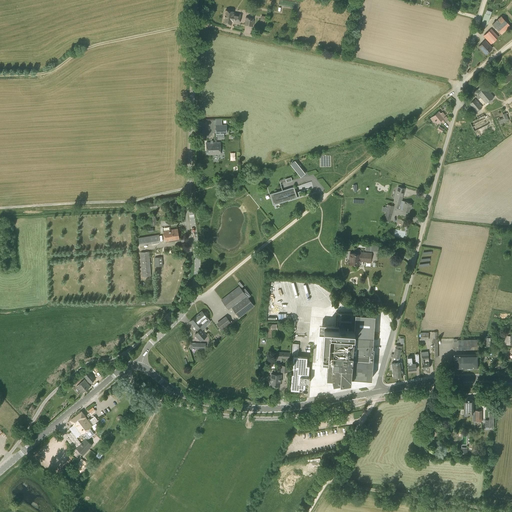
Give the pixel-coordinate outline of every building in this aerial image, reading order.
[(239,23),(240,14),(233,13),(233,11),(225,10),(224,22),(231,23),(231,22),(239,23)] [(484,28),(486,23),(487,24),(490,15),(484,13),(481,22),(482,22),(481,27),(484,28)] [(502,34),(510,26),(501,16),(492,24),(502,34)] [(252,26),(254,18),(246,17),(245,25),(252,26)] [(491,44),(498,37),(491,29),(483,36),(491,44)] [(486,54),(492,48),(485,40),(478,46),(486,54)] [(485,103),(494,97),(483,84),(474,91),(477,94),(476,96),(478,99),(480,97),(485,103)] [(476,111),(482,107),(475,99),(470,103),(476,111)] [(440,114),(439,111),(431,118),(433,122),(435,120),(437,123),(441,120),(443,122),(447,119),(442,112),(440,114)] [(500,124),(509,120),(506,113),(501,114),(503,118),(498,119),(500,124)] [(470,121),(473,129),(488,124),(485,115),(470,121)] [(216,133),(227,133),(227,124),(216,125),(216,133)] [(207,154),(220,154),(220,142),(206,143),(207,154)] [(290,164),(295,170),(300,166),(295,160),(290,164)] [(311,181),(294,186),(296,192),(313,187),(311,181)] [(289,200),(297,197),(294,186),(288,188),(290,194),(284,196),(282,190),(273,193),(274,197),(271,198),(272,203),(289,198),(289,200)] [(401,200),(405,188),(398,186),(394,202),(400,204),(401,200)] [(401,200),(400,204),(400,205),(401,206),(400,209),(409,212),(410,206),(411,207),(412,204),(401,200)] [(169,241),(179,240),(178,229),(163,231),(165,241),(169,241)] [(140,245),(160,242),(158,235),(138,238),(140,245)] [(142,276),(151,276),(149,251),(140,252),(142,276)] [(355,253),(350,253),(349,263),(358,264),(359,260),(368,261),(369,253),(355,252),(355,253)] [(155,266),(163,266),(162,257),(154,257),(155,266)] [(239,317),(254,306),(239,286),(221,299),(228,309),(231,307),(239,317)] [(196,316),(202,323),(207,320),(207,319),(208,319),(207,317),(206,316),(207,315),(205,312),(204,313),(202,311),(196,316)] [(348,314),(336,313),(334,331),(330,331),(329,344),(325,343),(324,353),(328,353),(327,378),(333,378),(333,383),(339,382),(339,383),(341,383),(340,382),(351,381),(351,378),(367,378),(369,354),(373,354),(373,347),(372,347),(373,332),(376,332),(377,325),(374,325),(375,315),(348,313),(348,314)] [(202,323),(196,316),(190,321),(198,331),(194,334),(200,341),(207,335),(203,330),(204,329),(201,326),(203,325),(202,323)] [(222,330),(231,323),(226,316),(216,323),(222,330)] [(458,339),(458,349),(470,349),(470,347),(478,347),(477,339),(458,339)] [(401,349),(402,346),(396,345),(396,348),(395,348),(393,357),(399,358),(402,349),(401,349)] [(428,351),(421,352),(423,368),(430,367),(428,351)] [(454,368),(478,367),(478,354),(454,355),(454,368)] [(293,374),(292,374),(291,390),(299,390),(299,391),(302,391),(302,388),(305,388),(305,384),(309,384),(310,376),(308,376),(309,365),(306,365),(307,357),(293,356),(292,368),(294,368),(293,374)] [(411,364),(411,363),(412,363),(411,357),(407,357),(408,364),(409,370),(416,369),(415,363),(411,364)] [(281,381),(281,375),(271,374),(271,380),(270,380),(270,385),(280,386),(280,381),(281,381)] [(76,384),(83,379),(83,377),(81,375),(74,380),(76,384)] [(86,391),(89,389),(88,388),(90,386),(84,380),(77,386),(83,393),(85,391),(86,391)] [(472,410),(473,399),(464,399),(464,409),(461,409),(461,413),(464,413),(472,413),(472,412),(476,412),(476,420),(481,420),(481,410),(472,410)] [(493,426),(492,410),(488,410),(488,420),(484,420),(484,427),(493,426)] [(71,420),(74,424),(69,428),(76,437),(84,431),(89,438),(95,434),(90,427),(91,426),(84,417),(85,416),(82,412),(71,420)] [(93,424),(98,421),(95,415),(90,418),(93,424)] [(84,455),(92,445),(85,438),(76,449),(84,455)] [(85,470),(88,462),(79,459),(77,466),(80,467),(80,468),(85,470)]
